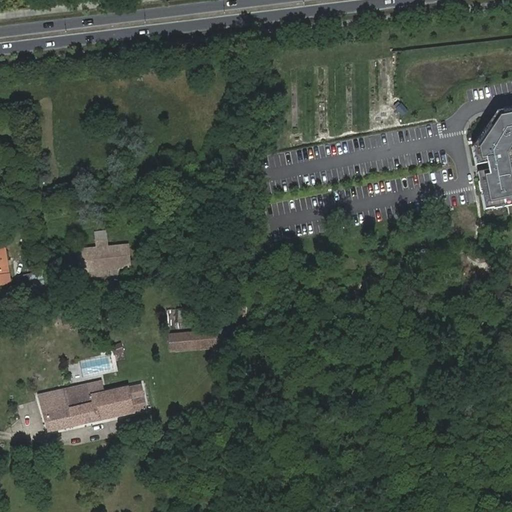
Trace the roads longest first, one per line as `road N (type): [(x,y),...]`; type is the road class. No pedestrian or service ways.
road 1 (secondary): [(0,47),(398,0)]
road 2 (secondary): [(259,0),(0,31)]
